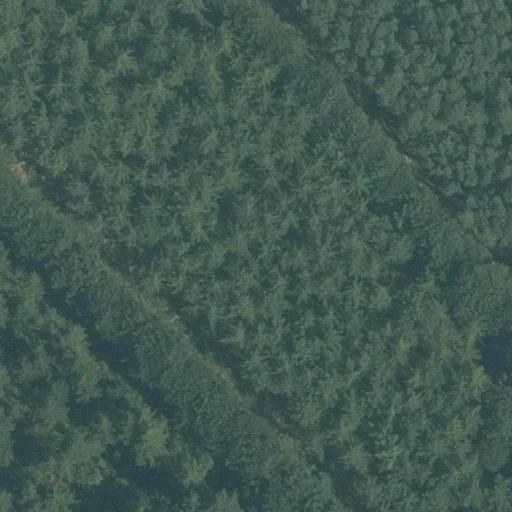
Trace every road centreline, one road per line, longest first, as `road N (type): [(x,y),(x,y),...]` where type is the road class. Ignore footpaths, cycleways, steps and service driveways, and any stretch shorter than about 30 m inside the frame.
road 1 (track): [(239,0),(511,326)]
road 2 (track): [(0,213),(289,511)]
